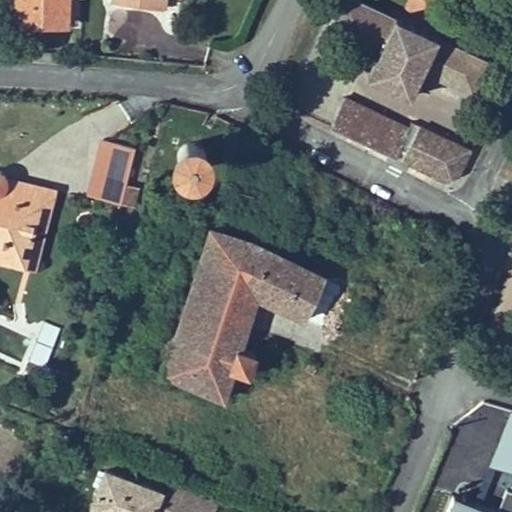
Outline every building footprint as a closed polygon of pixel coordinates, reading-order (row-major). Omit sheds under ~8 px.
[(10,0),(10,32),(68,32),(68,0),(10,0)] [(109,0),(109,6),(163,14),(165,0),(109,0)] [(426,69),(439,37),(355,0),(342,0),(331,28),(381,51),(371,76),(396,87),(415,94),(426,69)] [(492,60),(439,37),(426,69),(477,92),(492,60)] [(345,91),(329,123),(337,127),(347,105),(365,113),(367,107),(369,102),(345,91)] [(347,105),(337,127),(355,135),(365,113),(347,105)] [(380,120),(382,114),(367,107),(365,113),(380,120)] [(411,129),(382,114),(380,120),(365,113),(355,135),(400,155),(411,129)] [(417,115),(411,129),(400,155),(449,177),(463,173),(476,142),(417,115)] [(85,189),(114,196),(131,141),(98,132),(85,189)] [(204,153),(204,150),(204,146),(203,142),(201,139),(199,136),(196,134),(192,133),(189,132),(185,132),(181,133),(178,134),(175,136),(173,139),(171,142),(170,146),(169,149),(169,153),(171,156),(172,160),(175,162),(178,165),(181,166),(185,167),(188,167),(192,166),(195,165),(199,163),(201,160),(203,157),(204,153)] [(16,200),(22,180),(5,174),(0,177),(0,252),(21,259),(34,208),(16,200)] [(53,188),(22,180),(16,200),(34,208),(21,259),(36,263),(53,188)] [(299,328),(324,280),(244,241),(205,231),(158,380),(224,407),(233,378),(248,384),(257,362),(240,355),(255,308),(299,328)] [(352,294),(324,280),(299,328),(328,342),(352,294)] [(511,414),(510,414),(499,449),(511,452),(511,414)] [(161,497),(102,475),(87,511),(155,511),(157,509),(161,497)] [(157,509),(163,511),(213,511),(216,505),(165,486),(161,497),(157,509)] [(511,511),(511,497),(505,495),(497,511),(511,511)] [(478,511),(448,499),(442,511),(478,511)]
